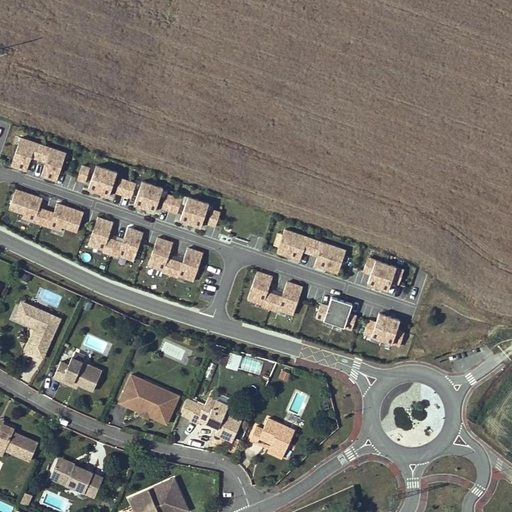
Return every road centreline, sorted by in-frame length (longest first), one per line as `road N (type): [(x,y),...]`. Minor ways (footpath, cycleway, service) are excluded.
road 1 (residential): [(0,378),(99,432),(229,465),(253,511)]
road 2 (residential): [(233,254),(0,173)]
road 3 (residential): [(0,235),(103,285),(213,322)]
road 4 (residential): [(233,254),(411,310)]
road 5 (residential): [(213,322),(355,369)]
